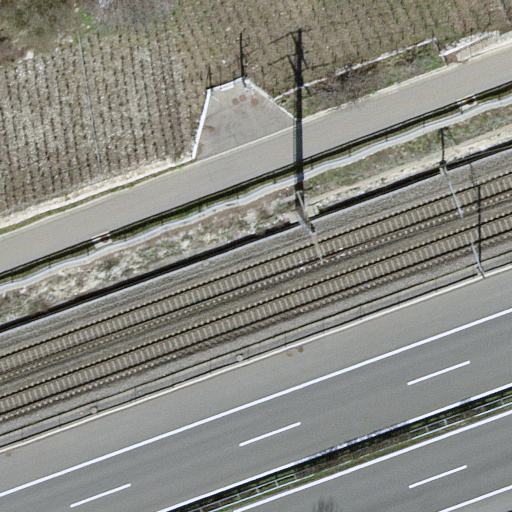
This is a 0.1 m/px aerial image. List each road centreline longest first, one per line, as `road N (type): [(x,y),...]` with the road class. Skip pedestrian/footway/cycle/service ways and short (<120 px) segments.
road 1 (unclassified): [(0,255),(511,63)]
road 2 (motorway): [(511,344),(48,511)]
road 3 (motorway): [(342,511),(511,450)]
